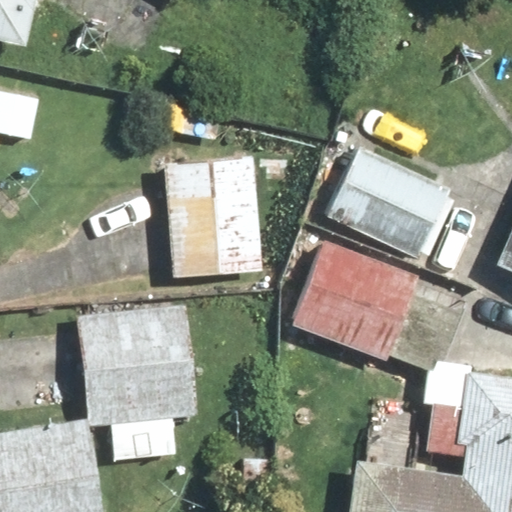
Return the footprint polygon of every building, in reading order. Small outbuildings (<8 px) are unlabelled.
[(0,0),(0,42),(15,46),(24,0),(0,0)] [(313,231),(412,268),(446,176),(347,139),(313,231)] [(244,158),(148,167),(157,277),(253,268),(244,158)] [(511,188),(482,258),(511,271),(511,188)] [(412,268),(313,231),(278,325),(378,361),(412,268)] [(343,456),(334,511),(511,511),(511,378),(452,369),(442,439),(453,441),(449,472),(343,456)] [(0,511),(84,511),(70,419),(0,429),(0,511)]
